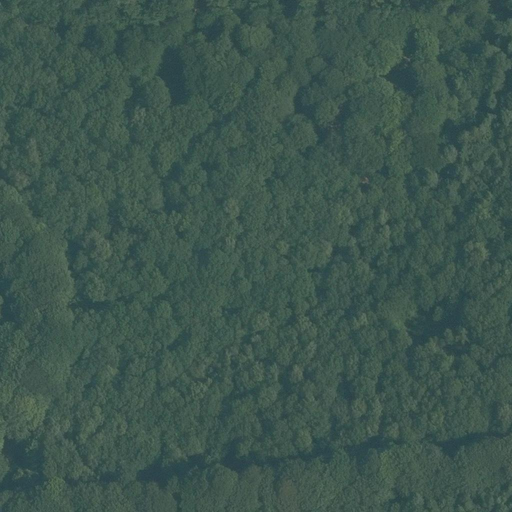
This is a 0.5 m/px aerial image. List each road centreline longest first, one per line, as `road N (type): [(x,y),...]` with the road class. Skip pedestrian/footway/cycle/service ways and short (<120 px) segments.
road 1 (track): [(436,0),(390,102),(378,210),(314,306),(269,341),(0,494)]
road 2 (track): [(0,431),(43,338),(34,286),(0,242)]
